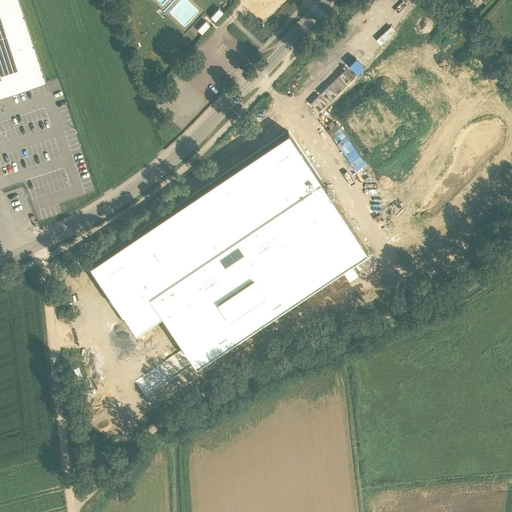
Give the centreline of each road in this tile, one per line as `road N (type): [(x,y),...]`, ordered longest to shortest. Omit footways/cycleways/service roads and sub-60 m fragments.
road 1 (track): [(511,245),(154,424),(77,511)]
road 2 (tertiary): [(0,263),(132,194),(327,0)]
road 3 (track): [(76,511),(42,259)]
